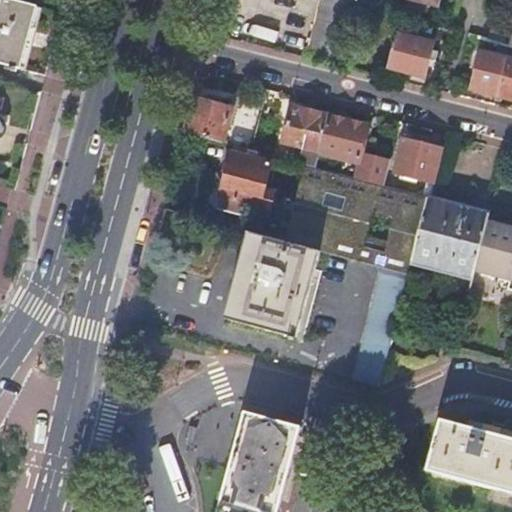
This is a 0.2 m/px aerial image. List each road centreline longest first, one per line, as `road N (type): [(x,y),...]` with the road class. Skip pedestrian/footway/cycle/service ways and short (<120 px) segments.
road 1 (primary): [(126,0),(58,254),(36,311),(0,368)]
road 2 (primary): [(69,413),(88,304),(161,39)]
road 3 (residential): [(161,39),(511,129)]
road 4 (residential): [(129,434),(222,381),(327,406)]
road 5 (residential): [(327,406),(375,413),(457,379),(511,393)]
